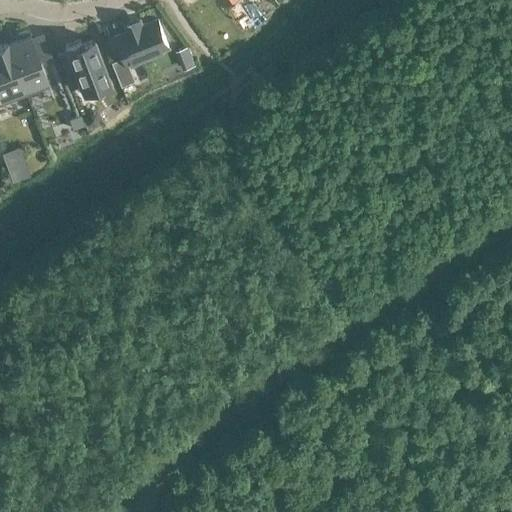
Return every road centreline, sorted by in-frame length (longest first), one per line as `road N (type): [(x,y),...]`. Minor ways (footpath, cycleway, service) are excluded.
road 1 (track): [(511,213),(353,319),(150,487),(144,511)]
road 2 (track): [(353,319),(231,140)]
road 3 (residential): [(0,5),(64,15),(117,0)]
